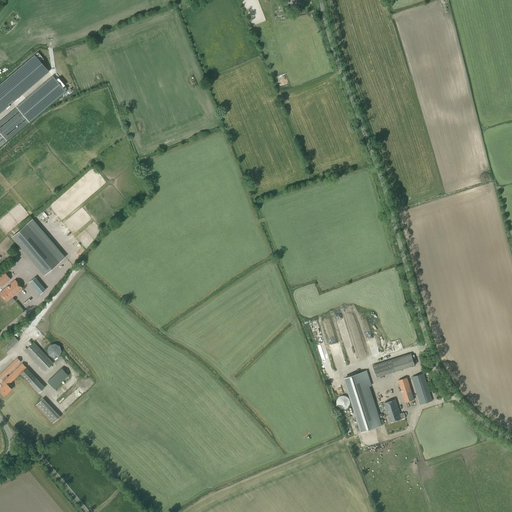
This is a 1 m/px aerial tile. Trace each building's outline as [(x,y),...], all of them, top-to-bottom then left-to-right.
[(16,108),(20,113),(28,123),(29,123),(66,92),(53,76),(16,108)] [(28,123),(20,113),(16,108),(0,121),(0,132),(7,141),(28,123)] [(32,219),(11,237),(44,275),(65,257),(32,219)] [(0,285),(1,287),(10,279),(4,273),(0,276),(0,285)] [(29,282),(40,294),(45,290),(35,278),(29,282)] [(22,288),(15,280),(0,292),(0,294),(10,306),(15,301),(12,297),(22,288)] [(18,341),(14,337),(12,335),(9,339),(11,341),(2,350),(5,353),(18,341)] [(44,372),(53,363),(33,342),(24,351),(44,372)] [(47,350),(48,355),(53,358),(58,356),(61,351),(59,346),(55,344),(49,345),(47,350)] [(38,393),(44,387),(22,363),(7,377),(6,375),(20,362),(17,358),(0,374),(0,377),(5,383),(0,388),(0,390),(4,395),(11,389),(8,385),(20,374),(38,393)] [(373,366),(376,377),(396,371),(392,360),(373,366)] [(53,389),(68,375),(61,368),(47,382),(53,389)] [(367,371),(345,378),(362,431),(381,425),(368,386),(371,385),(367,371)] [(432,401),(423,374),(412,377),(420,404),(432,401)] [(405,402),(414,400),(407,378),(398,381),(405,402)] [(350,404),(350,403),(350,402),(350,401),(349,401),(349,400),(349,399),(348,399),(348,398),(347,397),(346,397),(346,396),(345,396),(344,396),(343,396),(342,396),(341,396),(340,396),(340,397),(339,397),(338,398),(337,399),(337,400),(336,401),(336,402),(336,403),(336,404),(337,405),(337,406),(337,407),(338,407),(339,408),(340,408),(340,409),(341,409),(342,409),(343,409),(344,409),(345,409),(346,409),(346,408),(347,408),(348,407),(349,406),(349,405),(350,404)] [(59,417),(42,399),(35,405),(36,406),(35,406),(52,424),(59,417)] [(395,400),(384,403),(390,422),(401,419),(405,418),(404,413),(400,414),(395,400)]
